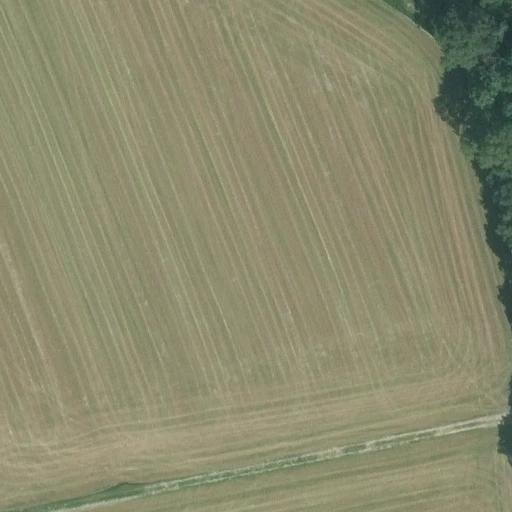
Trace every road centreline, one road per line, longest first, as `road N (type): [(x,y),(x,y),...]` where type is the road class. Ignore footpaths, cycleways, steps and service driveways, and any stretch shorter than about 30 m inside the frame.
road 1 (track): [(511,418),(46,511)]
road 2 (unclassified): [(511,217),(455,0)]
